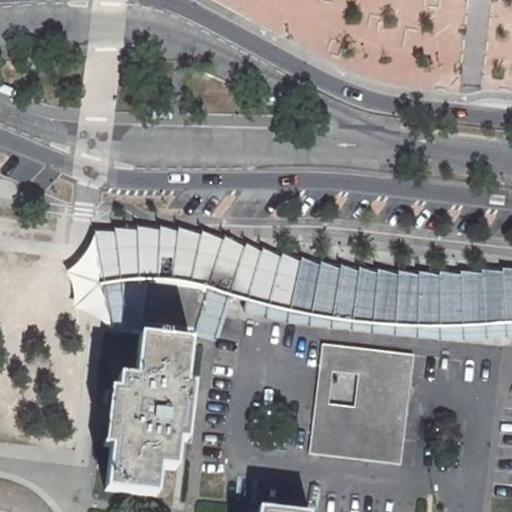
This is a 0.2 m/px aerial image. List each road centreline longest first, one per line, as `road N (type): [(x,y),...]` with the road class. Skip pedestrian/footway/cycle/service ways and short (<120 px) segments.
road 1 (secondary): [(0,136),(109,178),(325,179),(511,200)]
road 2 (secondary): [(511,120),(359,99),(161,0)]
road 3 (unknown): [(445,477),(237,458),(251,331)]
